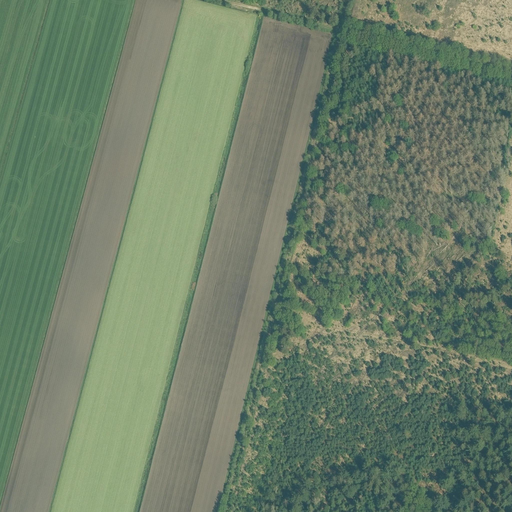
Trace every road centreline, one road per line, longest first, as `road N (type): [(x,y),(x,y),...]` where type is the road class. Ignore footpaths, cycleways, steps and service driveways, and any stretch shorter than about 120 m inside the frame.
road 1 (track): [(224,511),(341,28)]
road 2 (track): [(341,28),(511,71)]
road 3 (track): [(341,28),(224,0)]
